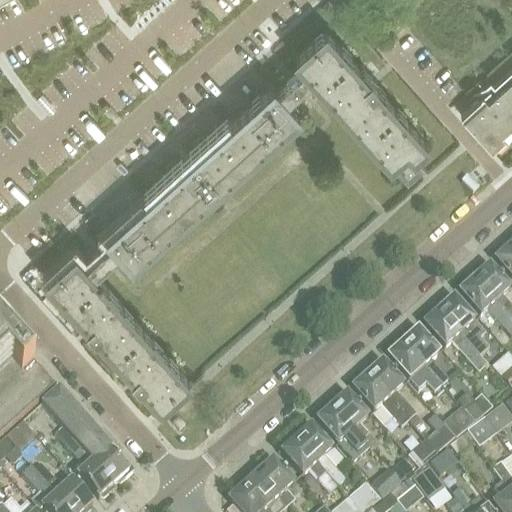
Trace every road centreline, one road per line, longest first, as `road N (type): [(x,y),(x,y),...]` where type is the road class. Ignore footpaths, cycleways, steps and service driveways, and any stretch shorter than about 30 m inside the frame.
road 1 (unclassified): [(178,488),(510,189)]
road 2 (unclassified): [(0,244),(273,0)]
road 3 (unclassified): [(178,488),(0,281)]
road 4 (unclassified): [(510,189),(344,0)]
